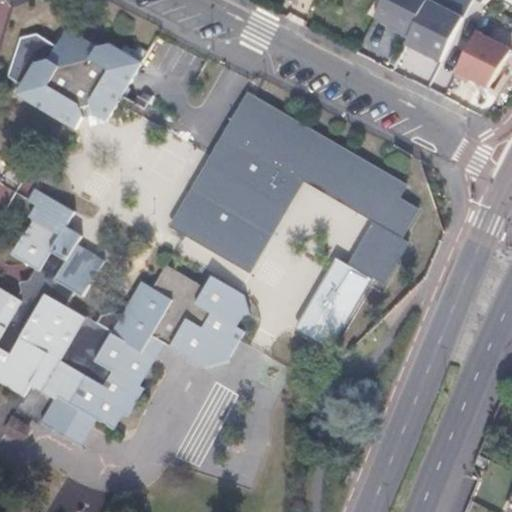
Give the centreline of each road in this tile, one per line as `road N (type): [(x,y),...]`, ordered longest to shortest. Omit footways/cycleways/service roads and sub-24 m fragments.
road 1 (residential): [(173,0),(511,168)]
road 2 (primary): [(511,174),(369,511)]
road 3 (primary): [(419,511),(509,305)]
